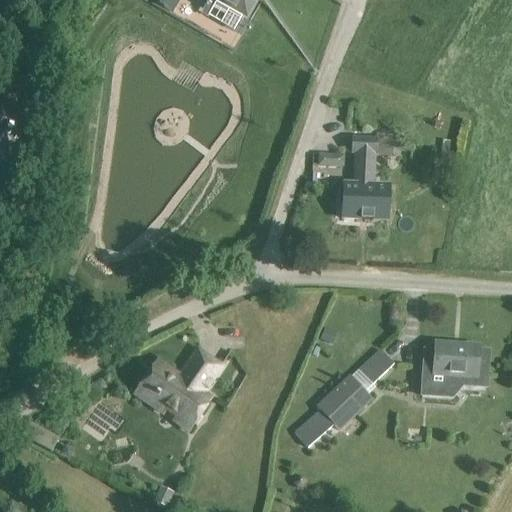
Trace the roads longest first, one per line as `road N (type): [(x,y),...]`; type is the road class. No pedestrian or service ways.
road 1 (unclassified): [(511,288),(259,284),(202,303),(0,420)]
road 2 (track): [(356,0),(259,284)]
